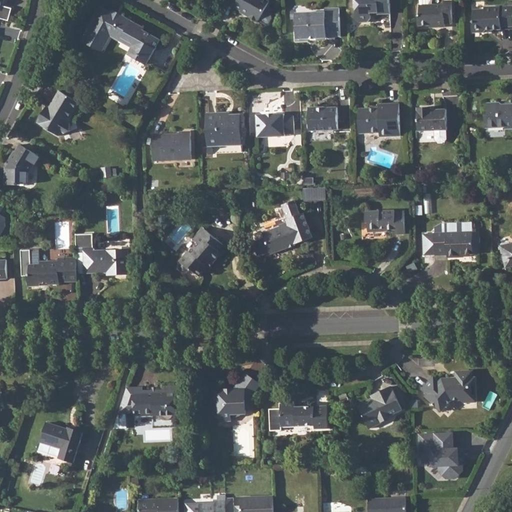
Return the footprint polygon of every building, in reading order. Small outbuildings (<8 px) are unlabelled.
[(227,0),(235,4),(234,6),(242,11),(244,9),(250,12),(248,16),(258,22),(259,21),(267,26),(269,25),(273,19),(272,16),(264,12),(270,2),(265,0),(227,0)] [(356,0),(357,18),(361,23),(369,22),(372,19),(372,13),(380,13),(380,15),(391,15),(389,0),(356,0)] [(419,0),(420,15),(418,16),(418,25),(436,24),(436,27),(445,27),(445,23),(453,23),(451,0),(449,0),(443,0),(443,3),(430,4),(430,0),(419,0)] [(274,14),(277,5),(271,2),(267,11),(274,14)] [(511,26),(511,6),(485,7),(485,10),(473,11),(474,22),(472,23),(473,32),(484,32),(486,29),(501,29),(501,26),(511,26)] [(100,8),(85,36),(92,39),(88,44),(101,52),(110,35),(120,41),(122,38),(133,45),(132,48),(130,50),(148,60),(159,41),(141,31),(143,28),(120,16),(117,21),(111,18),(113,15),(100,8)] [(310,18),(297,18),(298,40),(327,39),(327,37),(341,36),(341,8),(326,9),(326,13),(310,14),(310,18)] [(79,102),(60,90),(49,108),(50,109),(47,113),(43,111),(37,122),(60,135),(70,130),(69,119),(79,102)] [(487,114),(484,114),(485,127),(505,126),(505,130),(511,129),(511,99),(511,100),(511,104),(503,105),(499,102),(487,103),(487,114)] [(380,108),(359,109),(360,133),(380,132),(381,137),(401,136),(400,104),(380,104),(380,108)] [(319,106),(309,106),(310,130),(339,128),(338,107),(323,107),(323,108),(321,108),(319,108),(319,106)] [(430,107),(417,107),(418,131),(435,130),(435,139),(437,141),(444,141),(446,138),(446,129),(446,108),(436,109),(436,111),(431,111),(430,107)] [(227,113),(208,113),(209,144),(214,144),(241,143),(241,115),(230,115),(230,120),(227,120),(227,113)] [(285,113),(258,114),(259,136),(286,135),(286,133),(294,132),(293,115),(285,115),(285,113)] [(176,134),(153,135),(154,160),(192,159),(191,131),(180,132),(180,135),(176,136),(176,134)] [(7,165),(5,168),(5,185),(18,184),(18,182),(29,182),(29,171),(34,163),(37,164),(41,157),(20,144),(15,151),(14,150),(9,159),(11,161),(8,165),(7,165)] [(306,199),(327,199),(327,188),(306,187),(306,199)] [(265,237),(254,241),(258,255),(270,250),(271,252),(288,246),(288,244),(295,241),(296,242),(313,237),(304,212),(301,214),(296,200),(284,204),(289,218),(287,219),(288,221),(281,224),(281,226),(264,232),(265,237)] [(2,214),(7,205),(0,201),(0,237),(1,237),(11,218),(2,214)] [(395,211),(366,211),(366,222),(368,222),(368,230),(380,230),(381,228),(386,227),(387,229),(396,229),(396,233),(406,233),(405,212),(395,212),(395,211)] [(205,230),(195,241),(197,242),(189,251),(188,250),(178,260),(177,267),(183,272),(190,270),(191,271),(193,270),(199,276),(204,271),(207,273),(211,268),(209,267),(221,254),(218,251),(223,245),(205,230)] [(435,234),(423,235),(424,254),(435,253),(436,255),(447,254),(447,257),(458,257),(458,254),(474,254),(473,232),(435,233),(435,234)] [(76,234),(77,251),(85,251),(85,269),(108,269),(108,276),(130,275),(130,259),(132,259),(131,246),(122,246),(122,249),(94,250),(93,233),(76,234)] [(511,242),(503,245),(502,246),(503,251),(504,254),(508,257),(510,263),(511,264),(511,242)] [(30,274),(28,276),(28,286),(40,285),(40,283),(48,283),(48,285),(60,284),(60,281),(70,281),(70,267),(78,266),(77,257),(69,257),(58,258),(58,261),(40,261),(40,264),(30,265),(30,274)] [(455,383),(451,379),(444,379),(441,382),(435,376),(425,387),(431,393),(428,396),(444,411),(454,400),(462,400),(465,403),(478,402),(477,378),(474,378),(473,371),(458,372),(459,379),(455,383)] [(216,403),(213,403),(213,412),(223,421),(232,421),(232,414),(248,414),(248,409),(253,409),(253,396),(261,385),(249,377),(246,375),(243,380),(241,382),(236,390),(216,391),(216,403)] [(130,388),(121,415),(137,415),(137,418),(162,417),(163,419),(165,421),(167,422),(170,422),(172,421),(174,419),(177,416),(181,416),(181,408),(183,406),(183,402),(181,400),(180,387),(169,387),(169,391),(146,392),(146,388),(130,388)] [(382,395),(360,405),(370,428),(384,422),(383,419),(404,409),(393,387),(381,393),(382,395)] [(328,404),(328,390),(319,390),(319,404),(328,404)] [(296,404),(282,404),(282,427),(315,426),(316,429),(329,429),(328,406),(296,407),(296,404)] [(83,431),(69,427),(68,428),(48,422),(43,436),(39,451),(47,454),(49,453),(60,456),(59,457),(73,462),(75,458),(83,431)] [(468,450),(458,449),(458,434),(419,434),(419,462),(433,462),(433,469),(441,469),(441,472),(445,476),(449,479),(459,480),(466,473),(466,466),(465,462),(468,462),(468,450)] [(241,497),(242,506),(241,511),(274,511),(274,496),(251,497),(241,497)] [(406,511),(405,497),(369,499),(369,511),(406,511)] [(179,511),(179,498),(139,500),(139,511),(179,511)] [(234,499),(226,499),(227,500),(226,511),(234,511),(234,506),(234,499)] [(226,511),(227,500),(217,500),(214,500),(214,503),(186,503),(186,511),(226,511)]
